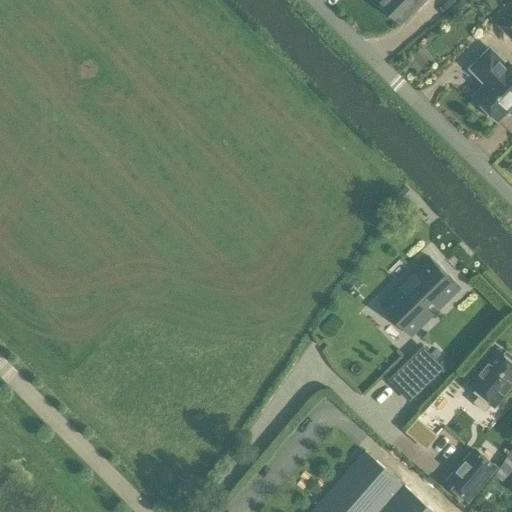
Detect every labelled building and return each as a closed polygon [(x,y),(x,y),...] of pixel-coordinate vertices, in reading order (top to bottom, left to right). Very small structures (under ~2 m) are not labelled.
[(422,0),(378,0),(379,0),(401,22),(422,0)] [(511,10),(497,25),(511,40),(511,10)] [(493,114),(498,119),(511,105),(511,65),(509,62),(504,62),(491,49),(472,67),(488,83),(475,95),(480,100),(481,105),(483,108),(485,111),(489,113),(493,114)] [(429,257),(380,305),(411,336),(434,314),(425,305),(430,300),(439,309),(460,288),(429,257)] [(390,379),(409,399),(442,368),(422,347),(390,379)] [(498,350),(469,383),(494,404),(511,382),(511,356),(505,351),(503,354),(498,350)] [(436,511),(366,450),(311,511),(436,511)] [(448,481),(467,497),(493,466),(474,450),(448,481)] [(511,469),(502,480),(511,489),(511,469)]
